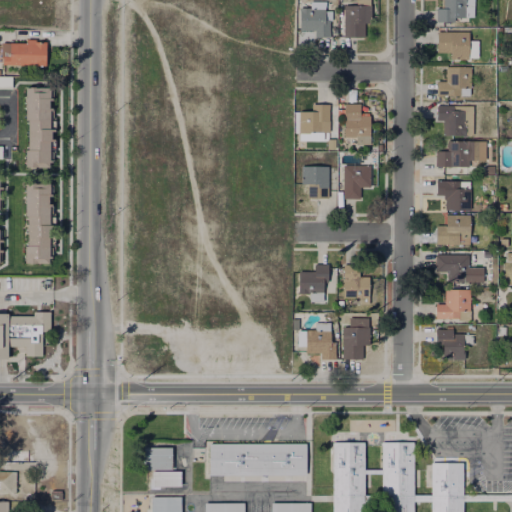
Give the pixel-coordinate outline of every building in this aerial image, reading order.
[(474,0),(474,17),(453,17),(453,21),(435,21),(435,7),(440,7),(439,0),(474,0)] [(370,5),(370,23),(362,22),(362,37),(342,36),(342,2),(354,3),(354,5),(368,5),(370,5)] [(328,19),(328,37),(313,37),(313,31),(297,31),(297,7),(322,8),(322,19),(328,19)] [(477,40),(476,58),(449,58),(449,52),(435,52),(435,31),(468,31),(468,40),(477,40)] [(46,43),(46,65),(2,65),(2,42),(46,43)] [(470,67),(470,95),(435,94),(435,80),(446,80),(446,66),(470,67)] [(0,75),(16,75),(16,88),(0,88),(0,75)] [(53,129),(53,141),(51,141),(51,167),(27,167),(27,150),(29,150),(29,121),(27,121),(27,88),(51,88),(51,129),(53,129)] [(348,89),(348,101),(340,101),(340,89),(348,89)] [(368,115),(367,136),(342,136),(342,103),(359,104),(359,115),(368,115)] [(327,104),(327,133),(296,132),(296,111),(310,111),(310,104),(327,104)] [(464,110),(464,134),(442,134),(442,120),(435,120),(435,105),(453,105),(453,110),(464,110)] [(333,139),(333,149),(325,149),(325,139),(333,139)] [(472,141),(472,160),(467,160),(467,166),(434,166),(434,150),(446,150),(446,140),(472,141)] [(368,165),(368,187),(359,187),(359,199),(341,199),(341,165),(368,165)] [(326,166),(326,198),(305,198),(306,185),(299,185),(299,166),(326,166)] [(470,188),(470,210),(443,209),(443,194),(434,194),(434,180),(466,180),(466,188),(470,188)] [(53,184),(53,198),(50,198),(50,264),(26,264),(26,246),(29,246),(29,217),(27,217),(27,184),(53,184)] [(469,214),(469,246),(435,246),(435,225),(445,225),(445,214),(469,214)] [(482,260),(482,279),(446,279),(446,271),(433,271),(434,254),(467,254),(467,260),(482,260)] [(326,264),(326,283),(321,283),(321,293),(307,293),(296,294),(296,272),(312,272),(312,264),(326,264)] [(368,277),(368,304),(358,304),(358,298),(341,298),(341,265),(357,265),(357,277),(368,277)] [(468,290),(469,319),(434,319),(434,304),(443,304),(444,290),(468,290)] [(50,312),(50,333),(42,333),(42,345),(50,345),(50,353),(45,357),(26,357),(26,347),(9,346),(9,360),(0,360),(0,315),(34,315),(34,312),(50,312)] [(368,318),(367,359),(340,359),(340,328),(347,328),(347,318),(368,318)] [(328,323),(328,343),(333,343),(333,360),(319,360),(319,353),(303,353),(303,348),(295,348),(295,331),(313,331),(313,323),(328,323)] [(472,334),(471,345),(463,345),(462,360),(440,360),(441,342),(433,342),(433,329),(451,329),(451,334),(472,334)] [(363,442),(363,469),(363,473),(363,495),(363,501),(363,511),(331,511),(331,442),(363,442)] [(412,442),(412,494),(412,501),(412,511),(380,511),(380,501),(380,495),(380,473),(380,469),(380,442),(412,442)] [(304,445),(304,476),(206,475),(207,444),(304,445)] [(170,447),(171,469),(141,470),(141,447),(170,447)] [(429,463),(461,463),(461,511),(429,511),(429,501),(429,495),(429,463)] [(179,471),(179,486),(151,486),(151,471),(179,471)] [(0,472),(15,472),(15,492),(0,492),(0,472)] [(179,496),(179,511),(150,511),(150,497),(179,496)] [(0,511),(0,503),(8,503),(8,511),(0,511)] [(243,503),(243,511),(203,511),(203,503),(243,503)] [(309,503),(309,511),(270,511),(270,503),(309,503)]
